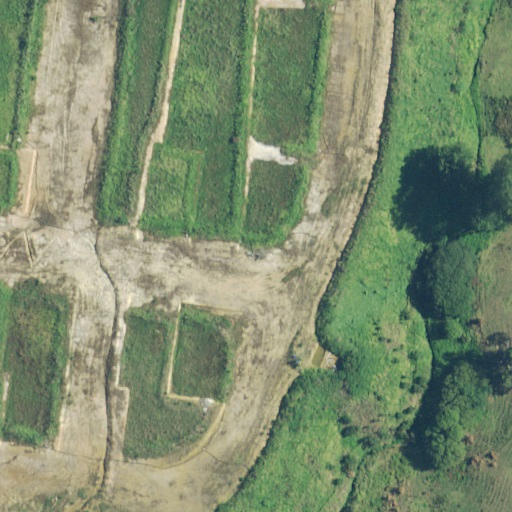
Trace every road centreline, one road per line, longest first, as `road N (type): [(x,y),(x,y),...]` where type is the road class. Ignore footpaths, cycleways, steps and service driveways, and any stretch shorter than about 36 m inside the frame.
road 1 (unknown): [(372,0),(352,170),(229,463),(168,490),(119,494),(0,478)]
road 2 (unknown): [(0,242),(308,289)]
road 3 (unknown): [(99,0),(69,251)]
